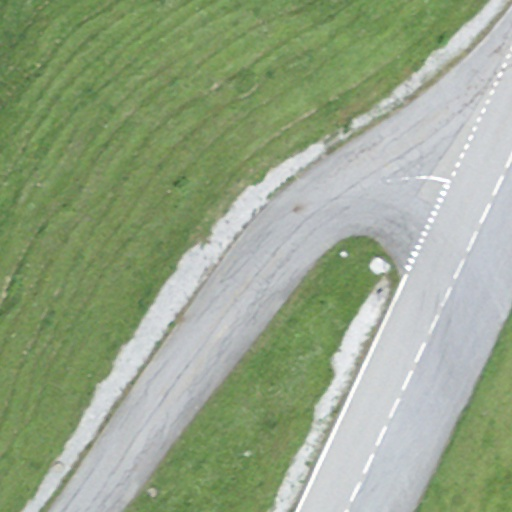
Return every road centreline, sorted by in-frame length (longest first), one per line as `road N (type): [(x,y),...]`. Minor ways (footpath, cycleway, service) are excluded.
road 1 (unclassified): [(97,511),(304,236),(373,181),(493,189)]
road 2 (unclassified): [(336,511),(493,189)]
